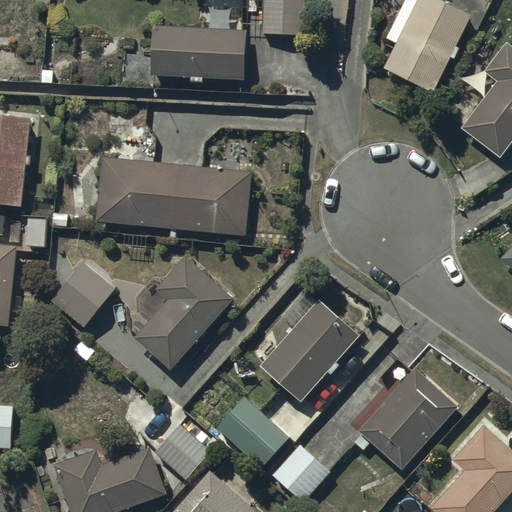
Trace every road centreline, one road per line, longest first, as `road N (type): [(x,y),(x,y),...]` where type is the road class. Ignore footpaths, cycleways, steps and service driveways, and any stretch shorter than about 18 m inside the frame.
road 1 (residential): [(388,201),(414,267),(511,345)]
road 2 (unknown): [(414,267),(511,191)]
